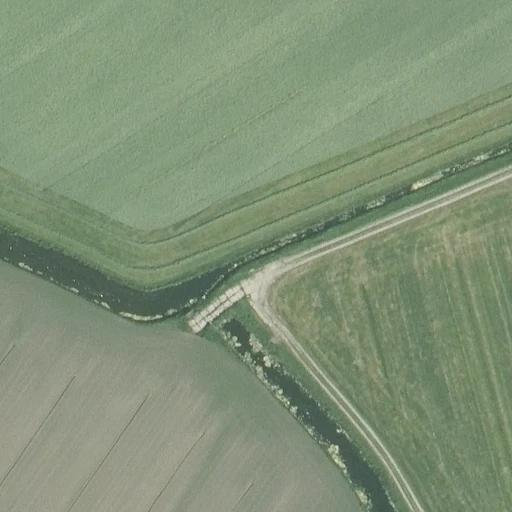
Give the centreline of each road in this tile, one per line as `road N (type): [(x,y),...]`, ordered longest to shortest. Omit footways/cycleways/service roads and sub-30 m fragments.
road 1 (track): [(237,296),(245,284),(511,172)]
road 2 (track): [(417,511),(324,382),(237,296)]
